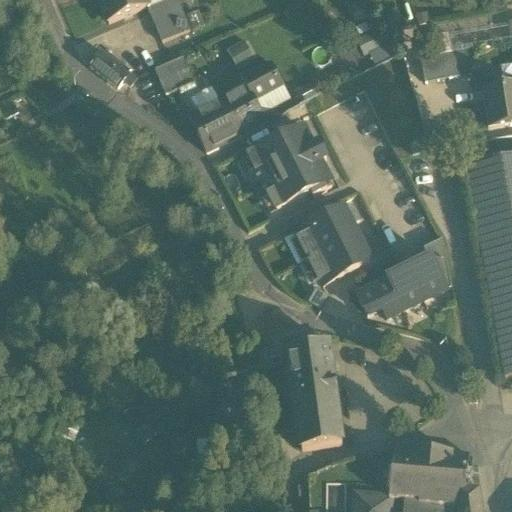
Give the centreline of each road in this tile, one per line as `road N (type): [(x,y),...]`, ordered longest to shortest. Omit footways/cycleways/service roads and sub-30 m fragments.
road 1 (residential): [(45,0),(89,92),(206,175),(266,292),(290,316),(430,356),(475,432)]
road 2 (residential): [(475,432),(302,464),(285,477)]
